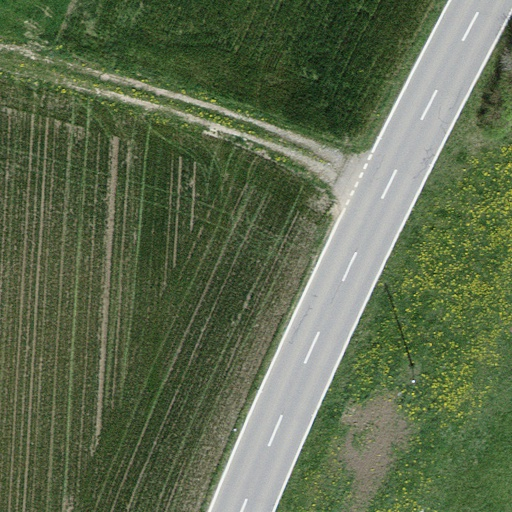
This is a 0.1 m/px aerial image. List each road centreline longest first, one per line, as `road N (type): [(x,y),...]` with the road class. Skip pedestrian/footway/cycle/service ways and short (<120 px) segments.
road 1 (tertiary): [(244,511),(382,183),(483,0)]
road 2 (track): [(382,183),(227,117),(0,50)]
